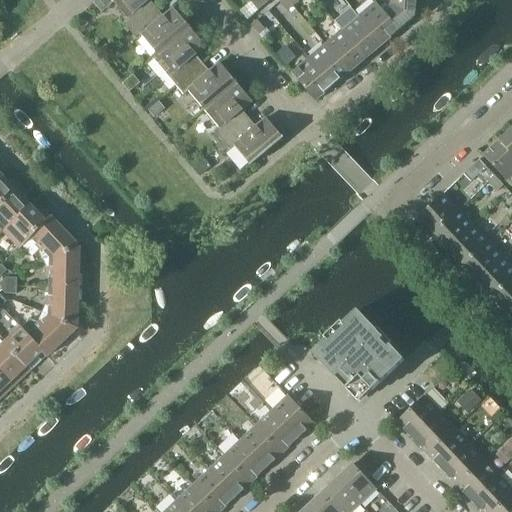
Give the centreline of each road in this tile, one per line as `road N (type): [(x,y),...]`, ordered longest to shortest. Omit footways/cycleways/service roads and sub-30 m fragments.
road 1 (residential): [(511,344),(386,210),(511,95)]
road 2 (residential): [(310,130),(434,23),(441,0)]
road 3 (residential): [(310,130),(204,0)]
road 4 (residential): [(260,511),(358,424)]
road 5 (residential): [(441,511),(358,424)]
